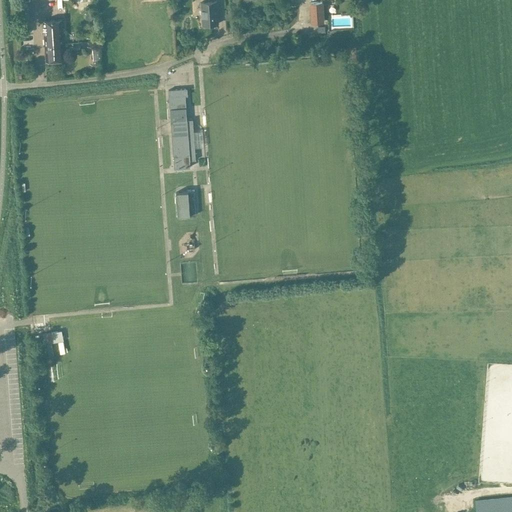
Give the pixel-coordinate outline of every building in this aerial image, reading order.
[(240,0),(243,27),(251,27),(249,11),(256,10),(254,0),(240,0)] [(201,2),(202,8),(199,10),(200,15),(202,16),(203,24),(218,23),(217,1),(201,2)] [(322,2),(310,2),(311,23),(324,22),(322,2)] [(43,21),(46,60),(64,59),(61,20),(43,21)] [(187,89),(169,90),(170,108),(171,108),(176,168),(190,166),(190,160),(196,160),(192,119),(187,120),(186,107),(185,96),(188,96),(187,89)] [(176,192),(178,216),(196,215),(194,191),(176,192)] [(54,355),(51,343),(64,341),(62,330),(44,334),(46,344),(47,343),(49,356),(54,355)] [(511,384),(511,350),(501,351),(502,365),(500,365),(501,385),(511,384)] [(511,511),(511,496),(475,500),(476,511),(511,511)]
